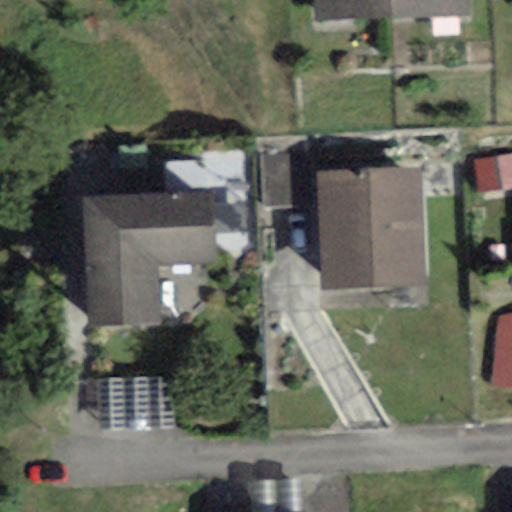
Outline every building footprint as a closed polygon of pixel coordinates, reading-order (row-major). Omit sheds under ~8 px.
[(468,0),(315,0),(316,22),(469,16),(468,0)] [(511,153),(471,159),(477,196),(511,191),(511,153)] [(420,169),(319,173),(323,289),(424,285),(420,169)] [(215,191),(83,197),(89,329),(159,326),(157,266),(218,263),(215,191)] [(511,312),(497,311),(491,387),(511,388),(511,312)]
